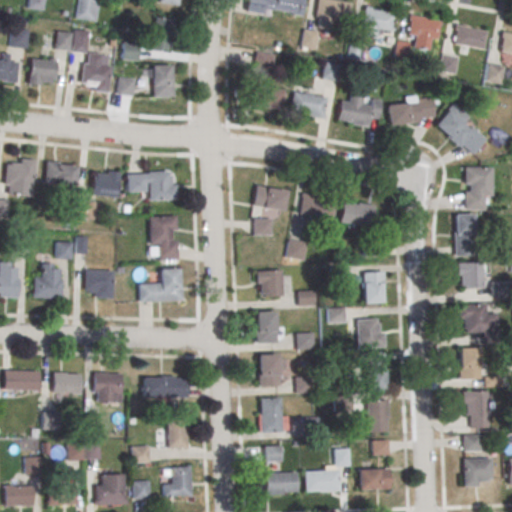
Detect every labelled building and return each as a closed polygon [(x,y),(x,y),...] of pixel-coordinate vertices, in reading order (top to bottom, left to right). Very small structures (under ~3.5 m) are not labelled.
[(26,0),(42,0),(40,12),(25,9),(26,0)] [(75,0),(97,0),(93,23),(73,19),(75,0)] [(301,0),(299,16),(261,10),(260,15),(244,13),(246,0),(301,0)] [(315,0),(322,0),(347,4),(344,23),(313,18),(315,0)] [(362,9),(393,14),(390,34),(359,29),(362,9)] [(169,49),(169,17),(152,17),(152,49),(169,49)] [(407,17),(438,22),(435,42),(404,36),(407,17)] [(455,26),(486,31),(483,51),(452,46),(455,26)] [(312,49),(316,32),(301,28),(298,46),(312,49)] [(9,30),(25,31),(24,48),(8,48),(9,30)] [(52,34),(69,35),(68,52),(52,51),(52,34)] [(500,34),(511,35),(511,55),(497,53),(500,34)] [(136,43),(120,43),(120,59),(136,60),(136,43)] [(107,92),(108,53),(80,52),(79,83),(87,83),(87,91),(107,92)] [(454,56),(440,54),(438,71),(453,72),(454,56)] [(28,60),(57,63),(55,81),(26,79),(28,60)] [(319,77),(334,80),(337,64),(322,61),(319,77)] [(0,62),(14,64),(12,83),(0,81),(0,62)] [(170,97),(170,64),(150,64),(150,97),(170,97)] [(500,66),(484,64),(483,81),(499,82),(500,66)] [(131,96),(133,78),(116,76),(114,94),(131,96)] [(251,87),(282,92),(279,111),(248,106),(251,87)] [(292,94),(323,99),(320,118),(289,113),(292,94)] [(430,96),(403,97),(403,104),(385,104),(386,123),(431,121),(430,96)] [(338,103),(369,108),(366,127),(335,122),(338,103)] [(432,126),(470,155),(484,136),(446,108),(432,126)] [(3,165),(8,166),(8,164),(17,164),(18,159),(33,161),(29,199),(5,196),(6,187),(1,187),(3,165)] [(43,163),(57,164),(57,166),(74,168),(73,187),(41,184),(43,163)] [(461,209),(480,209),(480,199),(488,199),(488,166),(461,166),(461,209)] [(116,171),(90,171),(90,196),(116,196),(116,171)] [(173,171),(124,171),(124,190),(146,190),(146,200),(173,199),(173,171)] [(251,208),(282,208),(282,187),(251,187),(251,208)] [(327,220),(331,199),(299,193),(295,214),(327,220)] [(90,219),(93,202),(77,199),(74,217),(90,219)] [(337,222),(369,226),(371,205),(339,201),(337,222)] [(451,255),(471,255),(471,213),(451,213),(451,255)] [(174,215),(147,215),(147,247),(156,247),(156,259),(174,259),(174,215)] [(251,234),(268,234),(268,218),(251,218),(251,234)] [(11,235),(27,235),(26,253),(10,252),(11,235)] [(282,257),(301,260),(304,241),(285,239),(282,257)] [(54,243),(70,243),(70,261),(53,260),(54,243)] [(479,288),(479,262),(454,262),(454,288),(479,288)] [(0,263),(8,263),(8,269),(15,269),(15,279),(16,279),(16,298),(0,297),(0,263)] [(136,285),(158,285),(157,271),(177,271),(178,289),(179,289),(180,302),(136,303),(136,285)] [(381,302),(381,271),(360,271),(360,302),(381,302)] [(83,272),(111,273),(109,300),(93,299),(93,295),(85,294),(86,292),(82,292),(83,272)] [(253,273),(279,272),(280,298),(261,299),(261,296),(258,296),(257,285),(254,285),(253,273)] [(31,280),(59,280),(59,299),(31,299),(31,280)] [(294,290),(294,304),(313,304),(313,290),(294,290)] [(455,304),(456,332),(493,331),(493,312),(482,312),(482,303),(455,304)] [(341,321),(341,307),(325,308),(325,322),(341,321)] [(254,314),(273,313),(274,344),(255,345),(254,314)] [(354,318),(354,347),(380,347),(380,318),(354,318)] [(311,348),(311,332),(293,332),(293,348),(311,348)] [(457,378),(477,378),(477,347),(457,347),(457,378)] [(383,390),(383,352),(362,352),(362,390),(383,390)] [(256,357),(275,356),(276,387),(257,388),(256,357)] [(1,373),(29,373),(29,392),(1,392),(1,373)] [(50,375),(78,375),(78,394),(49,394),(50,375)] [(91,375),(119,375),(118,394),(90,394),(91,375)] [(293,392),(308,392),(308,376),(293,376),(293,392)] [(140,379),(185,380),(184,399),(140,398),(140,379)] [(467,427),(485,427),(485,390),(460,390),(460,415),(467,415),(467,427)] [(258,400),(278,399),(280,434),(258,435),(257,415),(258,415),(258,400)] [(384,430),(384,400),(367,400),(367,430),(384,430)] [(41,414),(57,415),(56,432),(40,432),(41,414)] [(83,415),(99,416),(99,433),(82,433),(83,415)] [(156,429),(156,448),(185,448),(185,417),(164,417),(164,429),(156,429)] [(478,451),(477,434),(459,434),(460,451),(478,451)] [(64,445),(81,444),(81,462),(65,462),(64,445)] [(261,460),(280,460),(280,446),(261,446),(261,460)] [(129,448),(146,447),(147,465),(129,465),(129,448)] [(22,459),(37,458),(38,476),(23,476),(22,459)] [(460,461),(460,489),(475,489),(475,484),(484,484),(484,481),(489,481),(488,460),(460,461)] [(160,478),(160,496),(188,496),(188,466),(167,466),(167,478),(160,478)] [(355,473),(386,471),(387,491),(356,493),(355,473)] [(302,474),(336,472),(337,492),(302,494),(302,474)] [(123,473),(101,473),(101,484),(92,484),(92,504),(123,504),(123,473)] [(262,475),(293,474),(294,494),(263,495),(262,475)] [(130,483),(147,483),(148,500),(130,501),(130,483)] [(44,488),(74,486),(75,506),(45,508),(44,488)] [(1,489),(32,488),(33,508),(2,509),(1,489)]
